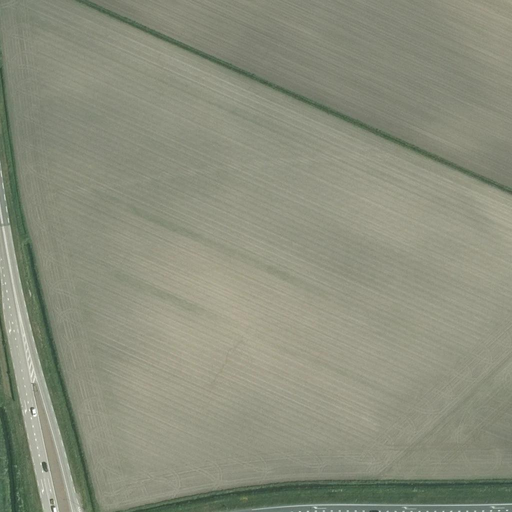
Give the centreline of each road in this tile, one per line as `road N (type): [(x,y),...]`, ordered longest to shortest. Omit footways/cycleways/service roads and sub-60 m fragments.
road 1 (primary): [(75,511),(6,250)]
road 2 (primary): [(6,250),(54,511)]
